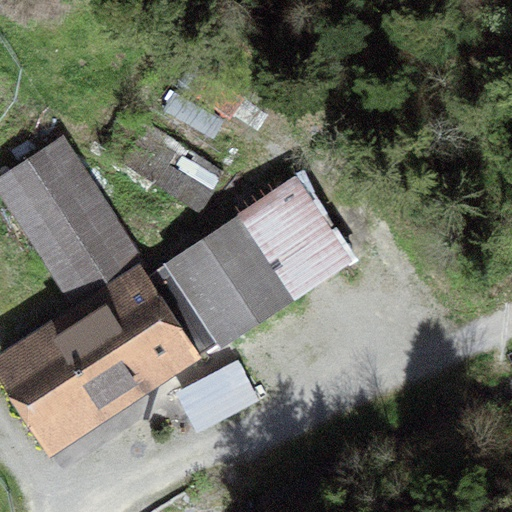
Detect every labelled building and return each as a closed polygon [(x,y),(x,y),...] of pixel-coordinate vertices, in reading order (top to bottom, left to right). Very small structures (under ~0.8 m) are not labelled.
[(116,113),(90,152),(191,219),(217,181),(116,113)] [(50,142),(0,173),(0,218),(55,307),(126,264),(50,142)] [(338,268),(286,185),(154,266),(206,350),(338,268)] [(0,361),(0,409),(30,457),(199,350),(147,268),(0,361)] [(197,423),(261,394),(242,353),(178,383),(197,423)]
